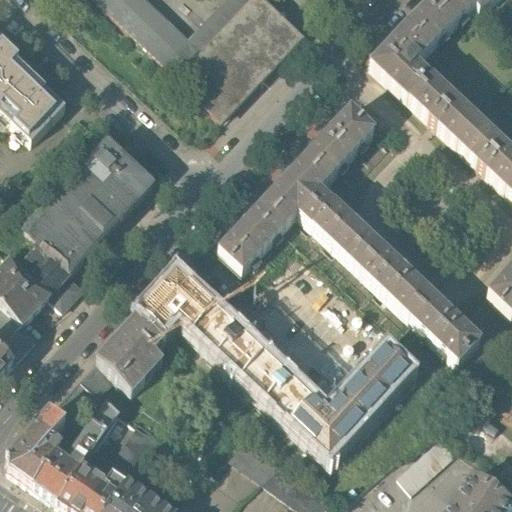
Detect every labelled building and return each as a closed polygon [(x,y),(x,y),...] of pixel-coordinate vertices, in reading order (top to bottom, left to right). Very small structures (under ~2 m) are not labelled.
[(85,0),(178,87),(256,5),(250,0),(232,0),(188,48),(136,0),(85,0)] [(460,0),(441,0),(404,36),(427,57),(474,14),(460,0)] [(501,0),(460,0),(474,14),(478,19),(501,0)] [(221,136),(303,50),(256,5),(178,87),(174,92),(221,136)] [(427,57),(404,36),(368,74),(407,110),(429,86),(414,72),(427,57)] [(76,126),(0,48),(0,131),(34,167),(76,126)] [(477,131),(429,86),(407,110),(426,128),(426,129),(435,137),(436,136),(455,155),(477,131)] [(361,113),(317,161),(341,183),(385,135),(361,113)] [(511,162),(477,131),(455,155),(475,173),(475,174),(484,182),(484,181),(504,199),(511,190),(511,162)] [(46,255),(49,252),(82,284),(166,195),(118,150),(32,242),(46,255)] [(317,161),(272,208),(296,230),(307,219),(329,195),(341,183),(317,161)] [(307,219),(361,269),(384,245),(329,195),(307,219)] [(252,278),(296,230),(272,208),(228,256),(252,278)] [(438,295),(384,245),(361,269),(415,319),(438,295)] [(46,255),(26,276),(60,307),(62,305),(82,284),(49,252),(46,255)] [(0,289),(0,308),(29,335),(31,338),(36,333),(60,307),(26,276),(19,269),(0,289)] [(511,321),(511,272),(504,281),(505,281),(486,302),(510,324),(511,321)] [(188,324),(205,341),(228,317),(186,278),(148,319),(172,341),(188,324)] [(93,294),(82,284),(62,305),(73,315),(93,294)] [(492,345),(438,295),(415,319),(469,369),(492,345)] [(205,341),(252,384),(274,360),(228,317),(205,341)] [(176,344),(172,341),(148,319),(106,364),(141,398),(171,367),(162,359),(176,344)] [(29,335),(7,359),(21,371),(48,345),(36,333),(31,338),(29,335)] [(0,352),(0,393),(21,371),(7,359),(0,352)] [(397,354),(351,403),(373,424),(420,375),(397,354)] [(325,408),(274,360),(252,384),(303,432),(325,408)] [(117,406),(91,382),(75,400),(102,424),(117,406)] [(337,463),(373,424),(351,403),(336,418),(325,408),(303,432),(337,463)] [(18,478),(42,495),(64,462),(71,455),(62,447),(77,432),(61,415),(17,462),(18,478)] [(77,461),(83,465),(93,472),(116,438),(100,427),(77,461)] [(408,475),(423,492),(464,457),(449,439),(408,475)] [(240,463),(272,486),(290,472),(255,448),(240,463)] [(42,495),(66,511),(93,472),(83,465),(78,471),(64,462),(42,495)] [(66,511),(67,511),(120,511),(134,492),(120,482),(116,488),(93,472),(66,511)] [(331,511),(339,505),(290,472),(272,486),(308,511),(331,511)] [(511,511),(511,501),(483,482),(462,511),(511,511)] [(120,511),(171,511),(137,488),(134,492),(120,511)]
